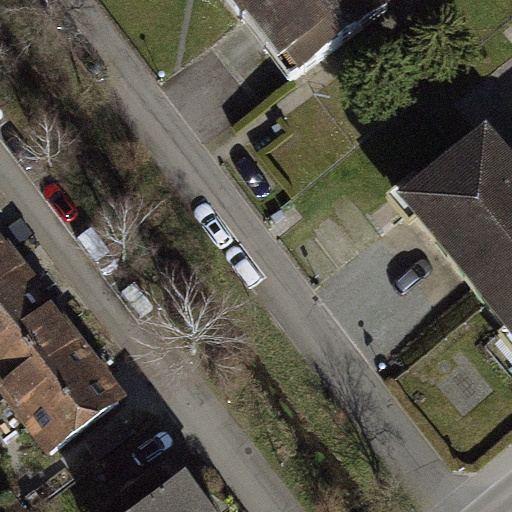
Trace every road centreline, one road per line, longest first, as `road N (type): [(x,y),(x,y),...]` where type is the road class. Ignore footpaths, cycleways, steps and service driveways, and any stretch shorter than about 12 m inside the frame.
road 1 (residential): [(451,511),(67,0)]
road 2 (residential): [(0,160),(266,511)]
